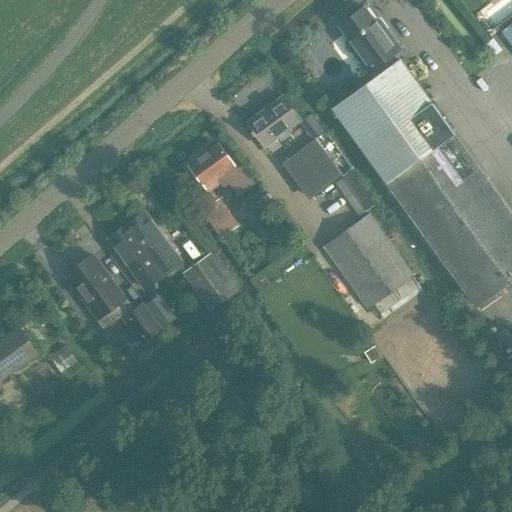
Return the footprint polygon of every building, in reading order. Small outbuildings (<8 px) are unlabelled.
[(364,6),(338,25),(363,59),(360,61),(368,73),(372,79),(400,59),(391,47),(397,43),(387,29),(383,32),(364,6)] [(511,19),(487,38),(511,71),(511,70),(511,19)] [(372,79),(332,108),(476,307),(511,281),(511,213),(400,59),(372,79)] [(290,135),(287,130),(301,120),(283,95),(246,122),(264,147),(278,137),(281,141),(290,135)] [(315,137),(282,161),(307,195),(341,171),(350,165),(351,164),(325,129),(315,137)] [(218,143),(188,165),(202,183),(202,182),(208,191),(220,182),(223,186),(229,182),(238,195),(254,183),(241,165),(236,168),(231,161),(218,143)] [(352,172),(342,180),(365,212),(375,205),(352,172)] [(222,238),(240,225),(220,198),(203,210),(222,238)] [(163,274),(164,274),(181,261),(144,211),(127,224),(126,224),(163,274)] [(413,273),(369,212),(323,245),(367,307),(373,303),(381,314),(380,314),(383,318),(422,290),(412,275),(413,273)] [(109,237),(145,287),(163,274),(126,224),(109,237)] [(213,249),(182,273),(209,308),(239,287),(213,249)] [(66,274),(104,326),(131,307),(92,255),(66,274)] [(146,304),(163,327),(175,317),(159,295),(146,304)] [(511,296),(486,315),(511,352),(511,296)] [(123,318),(141,343),(161,328),(143,303),(123,318)] [(19,327),(0,340),(0,379),(38,353),(19,327)] [(66,345),(51,357),(62,372),(78,361),(66,345)]
